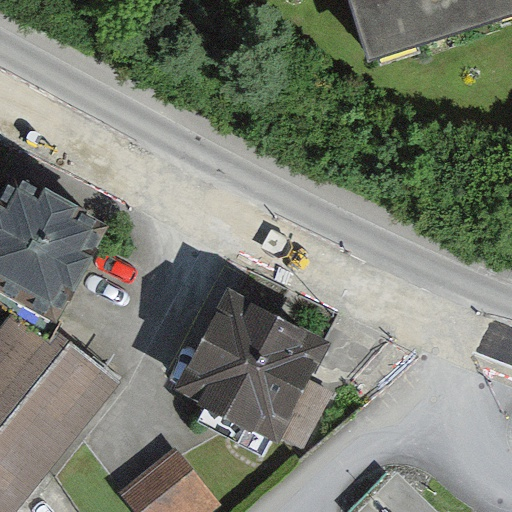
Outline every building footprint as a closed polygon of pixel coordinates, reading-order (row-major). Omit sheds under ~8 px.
[(337,0),(354,0),(377,73),(511,31),(511,0),(283,0),(288,15),(337,0)] [(0,303),(46,330),(89,255),(0,203),(0,303)] [(260,458),(295,477),(326,419),(301,406),(325,362),(212,302),(156,407),(195,428),(186,445),(249,479),(260,458)] [(0,511),(18,511),(104,406),(5,326),(0,332),(0,511)] [(197,511),(167,473),(117,511),(197,511)]
